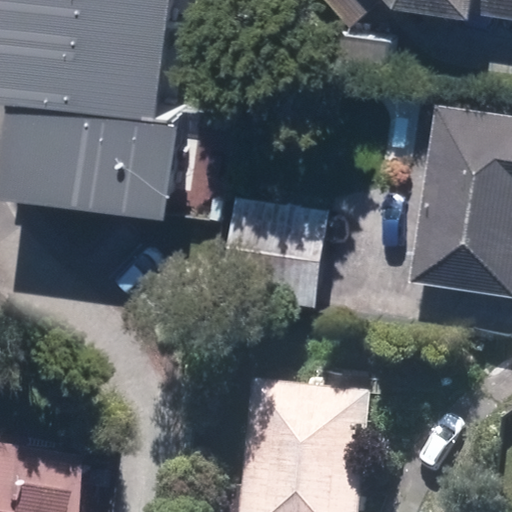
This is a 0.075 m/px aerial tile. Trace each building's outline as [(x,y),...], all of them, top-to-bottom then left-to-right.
[(153,122),(166,21),(0,0),(0,103),(6,104),(153,122)] [(168,0),(0,0),(166,21),(168,0)] [(511,0),(370,0),(511,21),(511,0)] [(153,122),(6,104),(0,149),(0,199),(163,220),(174,125),(153,122)] [(511,117),(436,107),(411,283),(511,297),(511,117)] [(329,210),(234,195),(219,291),(313,306),(329,210)] [(357,511),(372,386),(254,373),(237,511),(357,511)] [(190,511),(192,483),(156,481),(158,441),(111,439),(107,511),(190,511)] [(62,511),(72,452),(0,440),(0,511),(62,511)]
